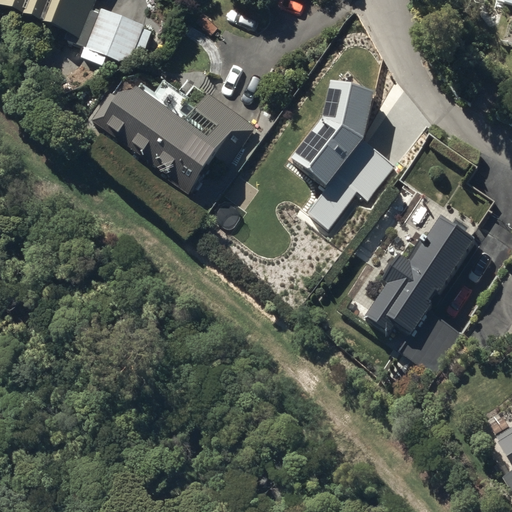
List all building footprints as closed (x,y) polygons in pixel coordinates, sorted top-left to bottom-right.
[(0,0),(0,13),(82,51),(101,0),(0,0)] [(511,0),(499,0),(497,8),(511,12),(511,0)] [(227,165),(252,130),(209,98),(197,115),(143,77),(126,77),(91,126),(189,197),(217,158),(227,165)] [(404,356),(479,250),(441,223),(366,329),(404,356)] [(511,436),(494,447),(511,486),(511,436)]
